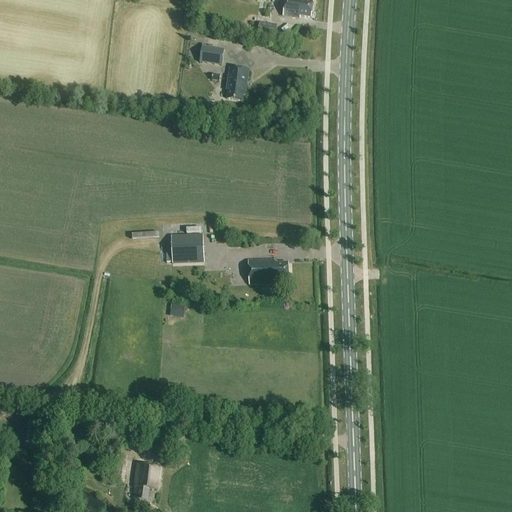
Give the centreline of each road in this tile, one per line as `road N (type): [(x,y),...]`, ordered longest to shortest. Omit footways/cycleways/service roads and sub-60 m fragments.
road 1 (secondary): [(355,511),(344,176),(349,0)]
road 2 (track): [(353,442),(160,416),(149,444)]
road 3 (track): [(53,401),(81,364),(105,259),(121,245),(159,241)]
road 4 (track): [(160,416),(0,394)]
